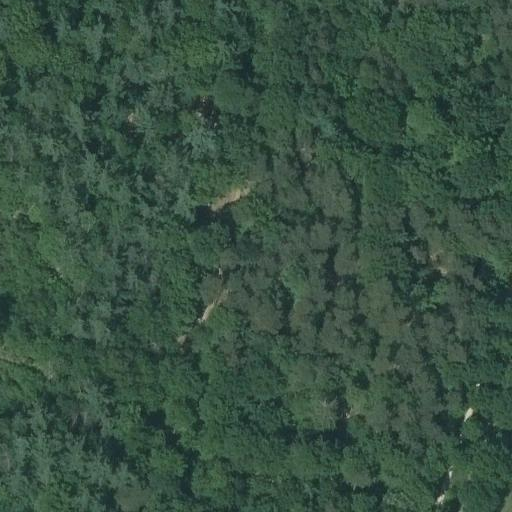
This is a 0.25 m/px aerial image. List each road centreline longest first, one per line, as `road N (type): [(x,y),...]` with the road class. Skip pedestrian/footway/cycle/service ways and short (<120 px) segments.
road 1 (track): [(148,505),(283,0)]
road 2 (track): [(344,176),(273,190),(221,214),(0,136)]
road 3 (track): [(344,176),(324,250),(345,453),(335,511)]
road 4 (track): [(511,50),(434,93),(388,171),(344,176)]
road 5 (track): [(344,176),(358,80),(398,0)]
road 6 (track): [(0,363),(167,426)]
road 7 (track): [(467,511),(511,375)]
